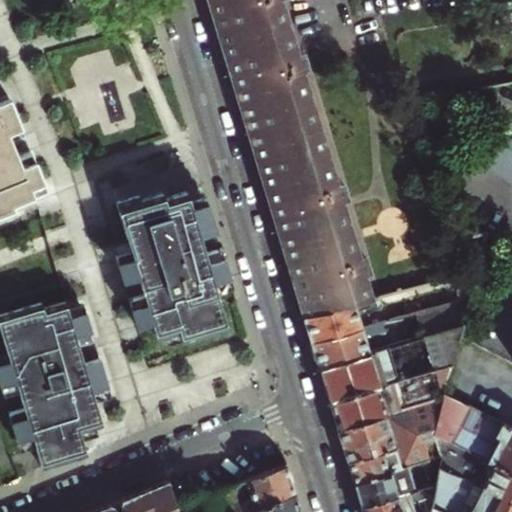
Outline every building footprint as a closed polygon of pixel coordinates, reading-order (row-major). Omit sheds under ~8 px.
[(207,0),(230,73),(249,136),(277,226),(292,277),(305,318),(373,299),(365,276),(371,274),(365,254),(359,256),(343,202),(348,200),(342,181),(337,182),(304,73),(309,71),(303,51),(298,52),(282,0),(207,0)] [(0,99),(0,219),(37,205),(35,199),(46,195),(41,182),(29,152),(15,157),(12,149),(8,140),(21,135),(18,127),(7,97),(0,99)] [(511,173),(511,152),(503,169),(511,173)] [(164,201),(161,191),(115,205),(126,239),(127,241),(112,245),(123,283),(138,278),(144,295),(128,300),(138,332),(153,327),(158,342),(178,335),(181,345),(224,330),(226,330),(216,293),(232,288),(229,280),(223,260),(220,251),(205,256),(200,238),(215,234),(207,207),(205,203),(203,196),(188,200),(186,194),(164,201)] [(447,286),(448,293),(452,304),(467,300),(462,282),(447,286)] [(438,293),(376,311),(360,316),(358,309),(374,304),(374,305),(382,303),(380,297),(373,299),(305,318),(309,332),(312,343),(385,323),(418,314),(442,307),(438,296),(438,293)] [(452,304),(448,293),(438,296),(442,307),(452,304)] [(42,307),(40,301),(0,312),(0,333),(8,360),(0,361),(0,390),(1,393),(16,389),(21,406),(6,411),(14,440),(30,435),(34,449),(39,470),(85,456),(81,441),(88,439),(95,437),(93,428),(101,426),(97,413),(112,408),(97,356),(82,360),(77,343),(92,338),(84,310),(68,314),(64,300),(42,307)] [(424,338),(463,326),(467,310),(469,300),(467,300),(452,304),(442,307),(418,314),(424,338)] [(376,311),(374,305),(374,304),(358,309),(360,316),(376,311)] [(492,323),(467,310),(463,326),(459,338),(479,349),(492,323)] [(388,334),(385,323),(312,343),(317,360),(320,369),(371,353),(367,340),(388,334)] [(463,326),(424,338),(371,353),(320,369),(326,389),(330,402),(386,385),(390,396),(386,398),(391,414),(444,397),(445,395),(452,367),(459,338),(463,326)] [(511,334),(506,331),(499,346),(511,352),(511,334)] [(386,385),(330,402),(335,417),(339,430),(391,414),(386,398),(390,396),(386,385)] [(435,434),(495,464),(511,472),(511,429),(445,395),(444,397),(435,434)] [(345,451),(348,462),(435,434),(444,397),(391,414),(339,430),(345,451)] [(352,473),(355,484),(392,473),(410,467),(440,459),(435,434),(348,462),(352,473)] [(511,472),(495,464),(435,434),(440,459),(441,461),(440,465),(474,482),(483,487),(511,501),(511,472)] [(440,465),(437,485),(433,504),(449,511),(511,511),(511,501),(483,487),(475,504),(469,501),(463,511),(460,510),(474,482),(440,465)] [(211,511),(253,511),(296,496),(291,482),(286,466),(207,497),(211,511)] [(392,473),(355,484),(359,498),(362,507),(410,493),(417,491),(410,467),(392,473)] [(178,511),(177,508),(168,480),(158,485),(125,498),(91,511),(178,511)] [(415,511),(410,493),(362,507),(363,511),(415,511)] [(300,511),(296,496),(253,511),(300,511)]
